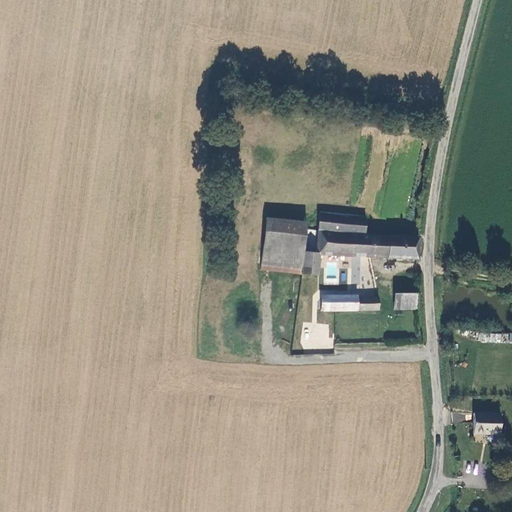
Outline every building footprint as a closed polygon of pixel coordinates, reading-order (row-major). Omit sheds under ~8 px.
[(421,259),(422,235),(366,232),(364,256),(421,259)] [(321,291),(320,310),(380,312),(380,304),(359,303),(359,292),(321,291)] [(419,293),(395,292),(393,309),(418,310),(419,293)] [(478,341),(505,342),(505,334),(478,333),(478,341)] [(500,434),(502,413),(476,411),(474,432),(500,434)]
